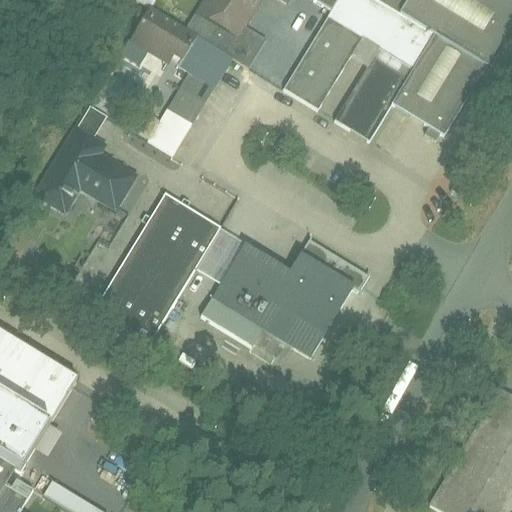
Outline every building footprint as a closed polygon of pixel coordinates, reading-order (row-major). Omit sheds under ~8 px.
[(131,0),(150,11),(156,0),(131,0)] [(511,24),(511,0),(203,0),(184,33),(150,11),(132,43),(188,77),(147,143),(171,158),(230,61),(246,71),(263,44),(245,33),(264,0),(268,0),(285,10),(291,0),(304,0),(329,15),(282,93),(316,114),(360,43),(372,51),(336,111),(367,130),(384,105),(442,140),(511,24)] [(74,130),(32,198),(65,219),(80,196),(114,217),(137,180),(102,159),(107,151),(74,130)] [(163,199),(88,324),(145,357),(219,233),(163,199)] [(308,246),(289,277),(243,249),(199,321),(251,351),(261,334),(309,363),(352,292),(359,296),(367,281),(308,246)] [(0,511),(15,511),(29,490),(10,478),(16,468),(27,475),(54,432),(47,428),(76,381),(0,334),(0,511)] [(242,408),(245,401),(260,408),(265,396),(235,383),(227,401),(242,408)] [(511,511),(511,401),(497,393),(428,509),(432,511),(511,511)] [(55,422),(54,453),(70,454),(71,422),(55,422)] [(63,511),(89,511),(46,483),(38,495),(63,511)]
